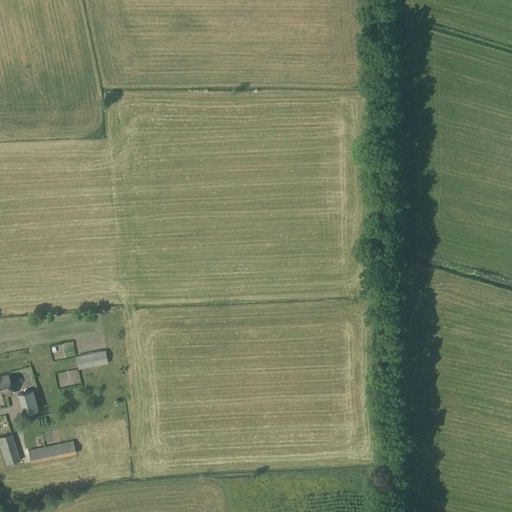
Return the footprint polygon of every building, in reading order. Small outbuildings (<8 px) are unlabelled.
[(108,363),(105,350),(75,356),(78,369),(108,363)] [(54,371),(56,385),(77,381),(74,368),(54,371)] [(0,376),(0,395),(12,393),(7,375),(0,376)] [(38,409),(33,389),(17,394),(23,414),(38,409)] [(21,460),(12,433),(0,437),(0,445),(6,465),(21,460)] [(76,454),(73,440),(28,450),(31,463),(76,454)]
